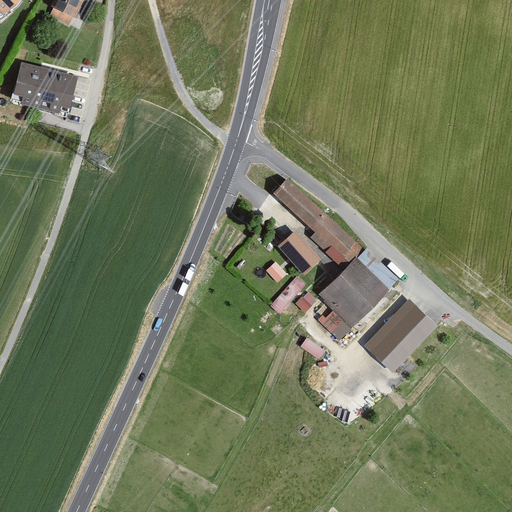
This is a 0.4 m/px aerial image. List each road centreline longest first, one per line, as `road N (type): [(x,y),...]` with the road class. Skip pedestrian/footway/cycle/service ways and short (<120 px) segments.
road 1 (secondary): [(241,132),(76,511)]
road 2 (track): [(0,364),(72,181),(111,0)]
road 3 (unclassified): [(241,132),(511,338)]
road 4 (track): [(237,145),(196,108),(153,0)]
road 5 (secondary): [(273,0),(241,132)]
road 6 (unknown): [(227,168),(324,254)]
